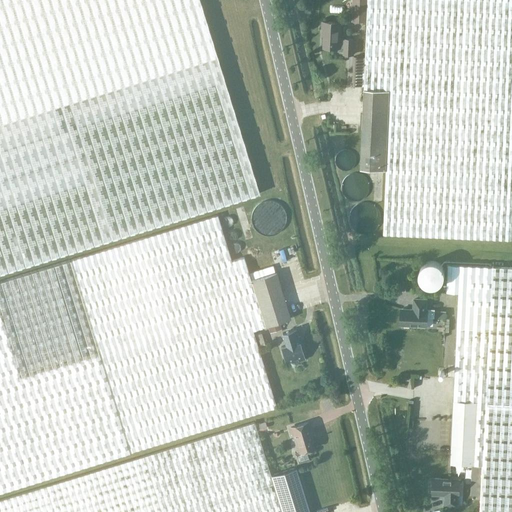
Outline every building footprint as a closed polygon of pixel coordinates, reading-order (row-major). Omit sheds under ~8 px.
[(0,0),(0,271),(260,191),(200,0),(0,0)] [(352,0),(351,20),(366,21),(367,0),(352,0)] [(386,170),(383,234),(437,237),(511,240),(511,239),(511,223),(511,0),(367,0),(367,17),(365,57),(364,86),(363,113),(360,169),(386,170)] [(322,22),(321,36),(323,36),(323,47),(339,48),(339,51),(344,51),(343,55),(353,55),(354,40),(340,39),(341,23),(322,22)] [(354,56),(352,85),(364,86),(365,57),(354,56)] [(353,160),(353,159),(352,156),(351,153),(349,152),(345,150),(342,151),(340,152),(338,152),(337,154),(336,156),(335,159),(335,161),(336,163),(338,166),(340,167),(343,168),(346,168),(347,168),(350,166),(351,165),(352,163),(353,160)] [(367,186),(367,185),(366,181),(365,178),(364,177),(362,175),(360,174),(358,173),(355,172),(352,172),(350,173),(348,173),(345,176),(343,178),(342,180),(341,183),(340,185),(341,188),(341,190),(342,192),(344,194),(346,196),(348,198),(350,198),(353,199),(356,199),(358,198),(361,197),(363,195),(365,193),(366,191),(367,188),(367,186)] [(284,216),(283,213),(282,210),(281,207),(279,204),(275,202),(272,200),(269,199),(266,199),(261,200),(258,202),(255,204),(253,207),(251,210),(250,213),(250,216),(250,219),(251,222),(253,225),(255,228),(257,230),(261,232),(266,233),(270,233),(273,232),(275,231),(278,228),(281,225),(282,223),(283,220),(284,216)] [(378,217),(377,214),(376,211),(374,207),(373,206),(371,204),(368,203),(365,202),(362,202),(360,202),(357,203),(354,204),(351,206),(350,209),(348,211),(347,214),(347,217),(347,220),(348,223),(349,225),(351,227),(353,229),(356,231),(361,232),(365,232),(368,231),(371,230),(373,228),(375,226),(376,223),(377,220),(378,217)] [(0,281),(0,490),(276,407),(253,330),(265,326),(268,325),(279,321),(289,318),(287,314),(280,288),(275,272),(251,279),(245,257),(232,260),(218,215),(0,281)] [(450,463),(482,465),(480,511),(511,511),(511,267),(447,265),(446,294),(458,294),(450,463)] [(403,309),(402,325),(427,326),(427,317),(428,310),(426,310),(426,299),(413,299),(413,310),(403,309)] [(279,321),(268,325),(270,332),(281,329),(279,321)] [(302,352),(305,351),(302,342),(299,342),(295,329),(282,333),(286,345),(280,347),(285,361),(297,358),(298,361),(305,359),(302,352)] [(291,426),(298,452),(294,454),(297,462),(308,459),(305,450),(313,448),(309,434),(310,434),(308,428),(307,421),(291,426)] [(270,475),(254,422),(5,497),(0,498),(0,511),(308,511),(296,471),(295,467),(270,475)] [(444,505),(456,506),(457,496),(459,496),(460,479),(435,478),(434,495),(445,495),(444,505)]
